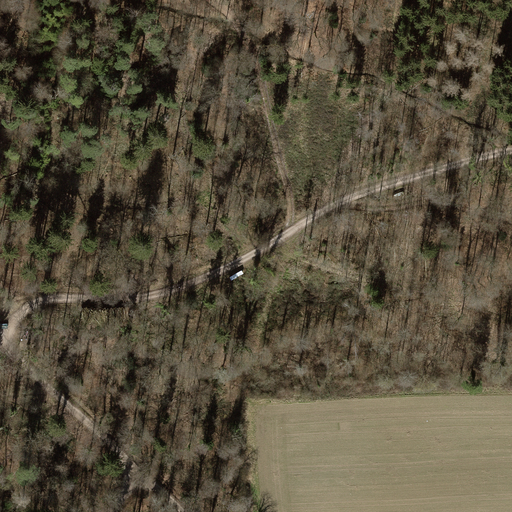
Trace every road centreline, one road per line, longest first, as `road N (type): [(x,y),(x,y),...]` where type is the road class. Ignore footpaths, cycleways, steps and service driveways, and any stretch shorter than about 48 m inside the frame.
road 1 (track): [(511,151),(333,203),(172,294),(41,299),(0,338)]
road 2 (track): [(142,470),(0,338)]
